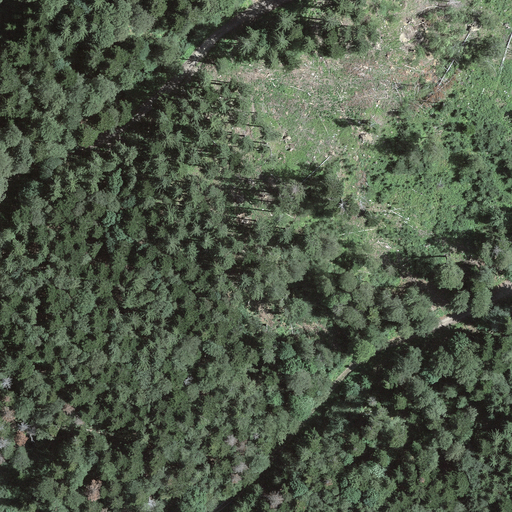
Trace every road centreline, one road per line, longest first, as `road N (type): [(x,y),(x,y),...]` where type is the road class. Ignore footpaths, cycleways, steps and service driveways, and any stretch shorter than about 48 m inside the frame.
road 1 (track): [(213,511),(361,359),(511,293)]
road 2 (track): [(269,0),(126,123),(33,161),(0,193)]
